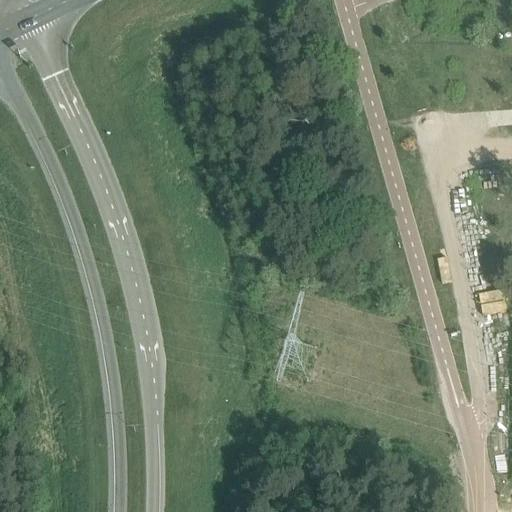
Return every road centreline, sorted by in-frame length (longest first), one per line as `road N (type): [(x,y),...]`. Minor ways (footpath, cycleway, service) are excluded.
road 1 (unclassified): [(151,511),(150,386),(134,283),(99,172),(30,18)]
road 2 (unclassified): [(0,63),(43,146),(88,265),(116,410),(118,511)]
road 3 (unclassified): [(485,511),(465,434),(481,421),(485,400),(432,134)]
